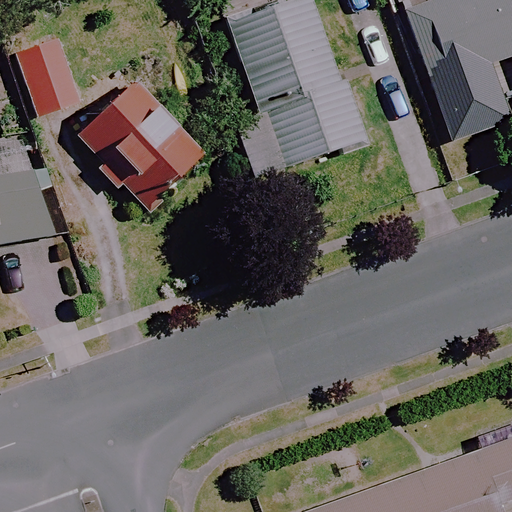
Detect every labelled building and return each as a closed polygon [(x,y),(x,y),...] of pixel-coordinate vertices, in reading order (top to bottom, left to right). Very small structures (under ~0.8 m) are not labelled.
[(511,0),(441,0),(441,1),(401,14),(425,89),(492,68),(496,83),(511,78),(511,0)] [(335,89),(305,3),(223,31),(253,120),(230,127),(249,183),(385,137),(365,78),(335,89)] [(75,109),(52,41),(9,56),(32,124),(75,109)] [(200,158),(127,86),(68,146),(141,218),(200,158)] [(0,149),(0,247),(47,242),(35,145),(0,149)] [(511,503),(511,445),(313,511),(493,511),(492,510),(511,503)]
